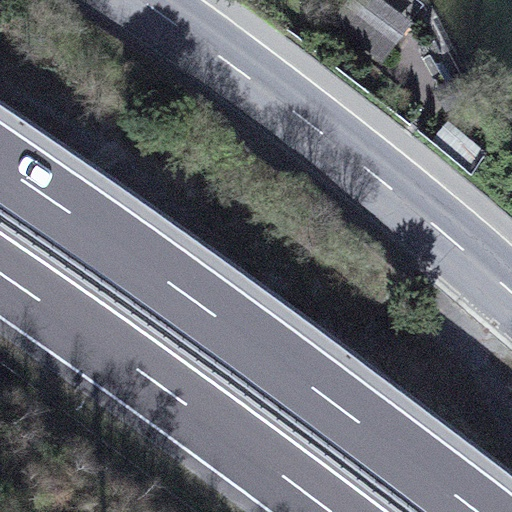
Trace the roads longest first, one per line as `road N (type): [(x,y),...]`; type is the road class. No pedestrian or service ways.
road 1 (motorway): [(491,511),(124,238),(0,156)]
road 2 (primary): [(139,0),(380,182),(511,297)]
road 3 (motorway): [(0,277),(323,511)]
